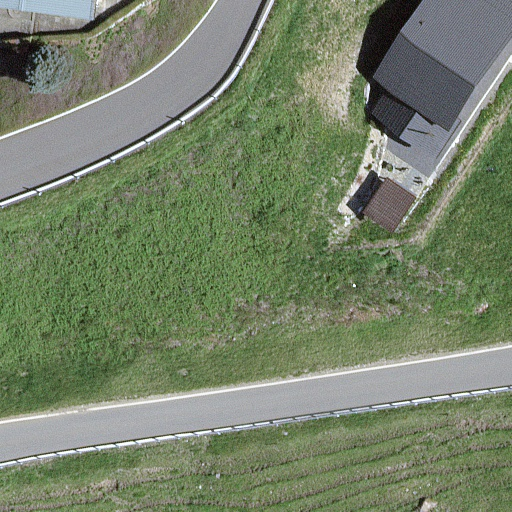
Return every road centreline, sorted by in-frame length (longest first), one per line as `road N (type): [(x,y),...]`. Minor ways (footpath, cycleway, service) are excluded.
road 1 (tertiary): [(511,364),(0,442)]
road 2 (tertiary): [(0,167),(157,98),(222,41),(243,0)]
